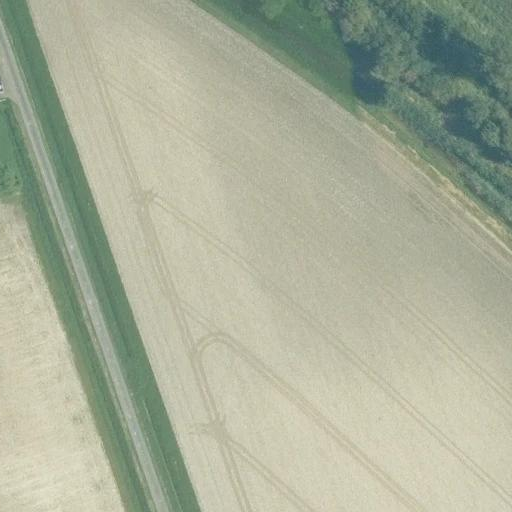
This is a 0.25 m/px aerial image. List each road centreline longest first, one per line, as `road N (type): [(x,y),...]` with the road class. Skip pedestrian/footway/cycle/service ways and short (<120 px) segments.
road 1 (unclassified): [(163,511),(0,38)]
road 2 (track): [(511,120),(358,0)]
